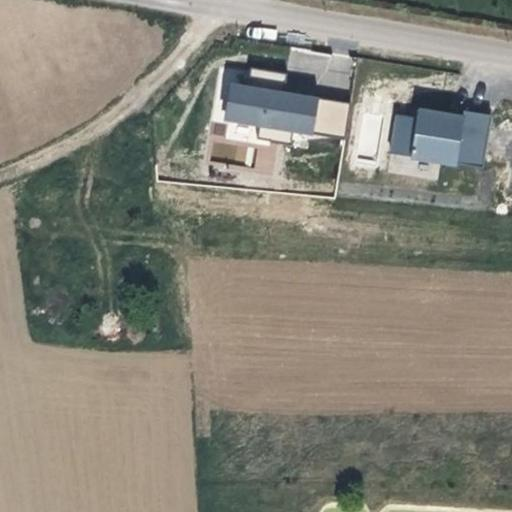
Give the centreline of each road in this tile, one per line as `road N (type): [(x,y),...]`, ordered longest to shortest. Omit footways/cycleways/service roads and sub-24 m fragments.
road 1 (tertiary): [(221,7),(511,57)]
road 2 (track): [(221,7),(117,113),(0,174)]
